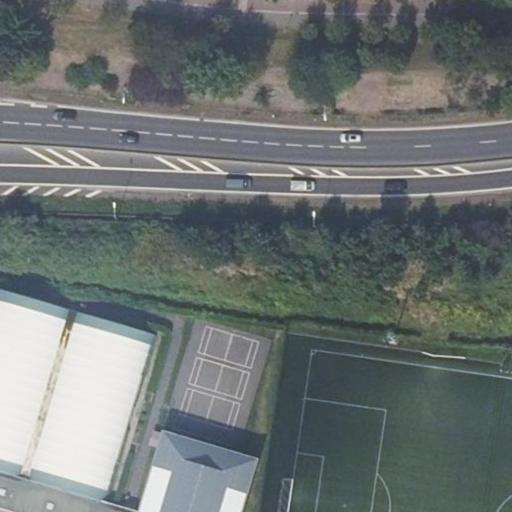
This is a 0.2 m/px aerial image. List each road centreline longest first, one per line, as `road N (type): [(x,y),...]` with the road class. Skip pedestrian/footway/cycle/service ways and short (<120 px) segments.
road 1 (trunk): [(511,138),(339,146),(0,122)]
road 2 (trunk): [(0,175),(410,184),(511,177)]
